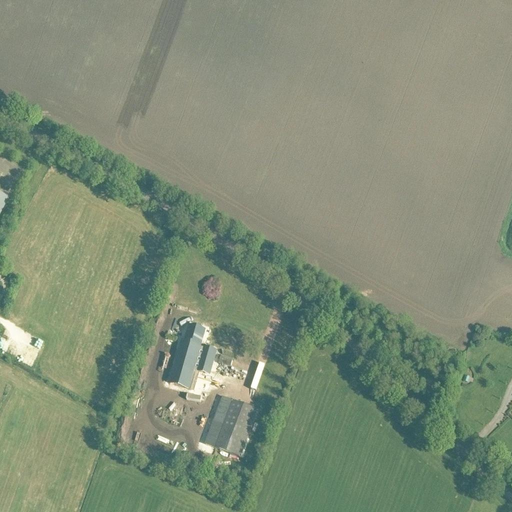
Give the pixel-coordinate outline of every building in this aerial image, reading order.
[(200,348),(205,333),(189,328),(185,344),(182,343),(171,385),(192,391),(197,372),(210,376),(216,353),(200,348)] [(233,361),(221,358),(219,366),(231,369),(233,361)] [(231,377),(245,380),(247,375),(233,372),(231,377)] [(223,399),(214,423),(222,426),(231,402),(227,401),(223,399)] [(258,412),(231,402),(213,449),(241,460),(258,412)]
